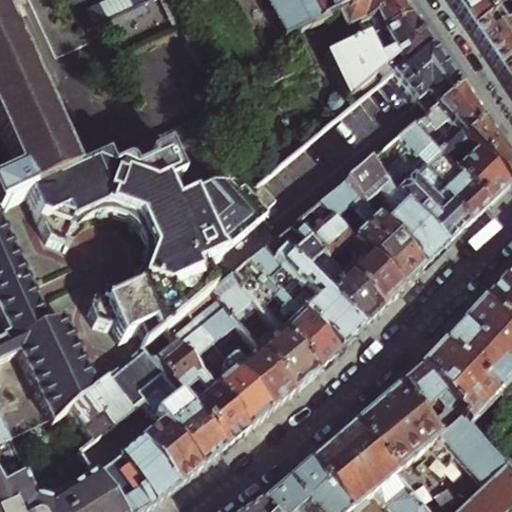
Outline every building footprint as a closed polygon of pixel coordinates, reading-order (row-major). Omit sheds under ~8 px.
[(99,52),(155,24),(143,0),(113,0),(81,17),(99,52)] [(272,0),(266,9),(280,42),(292,37),(309,29),(296,1),(298,0),(272,0)] [(337,16),(370,0),(298,0),(296,1),(309,29),(337,16)] [(376,36),(410,20),(401,7),(396,0),(370,0),(337,16),(350,44),(327,55),(328,59),(363,42),(356,28),(368,22),(376,36)] [(446,0),(455,12),(470,35),(494,19),(491,15),(506,5),(502,0),(446,0)] [(494,19),(470,35),(483,55),(498,77),(511,67),(511,30),(509,27),(511,25),(511,15),(508,8),(506,5),(491,15),(494,19)] [(0,146),(16,181),(0,188),(0,213),(30,199),(75,179),(0,15),(0,146)] [(392,79),(428,48),(419,35),(410,20),(376,36),(363,42),(328,59),(348,102),(374,80),(381,88),(392,79)] [(153,82),(190,67),(178,38),(141,53),(153,82)] [(392,79),(426,121),(459,94),(441,68),(428,48),(392,79)] [(511,67),(498,77),(511,97),(511,67)] [(195,91),(146,111),(156,135),(205,115),(195,91)] [(413,131),(419,138),(429,130),(442,143),(454,132),(464,143),(481,128),(459,94),(426,121),(413,131)] [(477,156),(511,192),(511,190),(511,174),(505,164),(489,139),(481,128),(464,143),(466,145),(477,156)] [(413,131),(398,144),(424,171),(399,195),(386,182),(381,186),(447,253),(458,243),(466,234),(448,216),(472,194),(432,152),(419,138),(413,131)] [(461,170),(451,159),(456,155),(466,145),(464,143),(454,132),(442,143),(432,152),(472,194),(490,212),(503,199),(511,192),(477,156),(466,166),(461,170)] [(182,183),(162,138),(75,179),(30,199),(51,248),(63,251),(71,229),(106,213),(140,225),(155,259),(142,295),(110,310),(96,305),(92,316),(97,328),(109,332),(115,330),(121,344),(131,340),(130,337),(151,327),(157,340),(161,338),(166,333),(188,315),(211,297),(232,280),(251,264),(274,245),(279,241),(247,201),(240,191),(234,185),(175,212),(166,190),(182,183)] [(477,156),(466,145),(456,155),(466,166),(477,156)] [(382,231),(424,275),(437,263),(447,253),(381,186),(365,170),(342,189),(369,217),(374,213),(368,207),(378,198),(396,218),(382,231)] [(353,245),(403,296),(414,285),(424,275),(382,231),(369,217),(342,189),(317,210),(333,225),(351,210),(369,230),(353,245)] [(448,216),(466,234),(481,220),(490,212),(472,194),(448,216)] [(344,279),(381,317),(393,305),(403,296),(353,245),(333,225),(317,210),(307,218),(311,222),(315,219),(320,224),(312,232),(302,222),(294,228),(334,269),(338,266),(337,262),(334,258),(346,248),(352,255),(350,257),(354,261),(360,263),(344,279)] [(274,245),(360,338),(373,325),(381,317),(344,279),(334,269),(294,228),(279,241),(274,245)] [(0,364),(17,357),(50,429),(72,410),(93,393),(59,321),(43,328),(0,234),(0,320),(9,339),(0,343),(0,364)] [(289,305),(338,358),(350,347),(360,338),(274,245),(251,264),(268,284),(281,272),(301,294),(289,305)] [(282,340),(315,380),(326,369),(338,358),(289,305),(268,284),(251,264),(232,280),(257,310),(263,318),(279,305),(282,310),(280,315),(286,321),(291,319),(297,326),(282,340)] [(238,319),(246,320),(257,310),(232,280),(211,297),(230,320),(235,316),(238,319)] [(511,283),(507,280),(494,293),(479,310),(511,338),(511,283)] [(211,297),(188,315),(215,348),(237,329),(230,320),(211,297)] [(511,338),(479,310),(458,331),(415,376),(458,423),(467,433),(499,399),(502,403),(505,403),(511,395),(511,338)] [(215,393),(248,434),(260,424),(270,416),(226,362),(215,348),(188,315),(166,333),(171,338),(177,346),(192,365),(206,355),(219,372),(222,370),(224,376),(231,381),(215,393)] [(260,356),(294,397),(306,387),(315,380),(282,340),(273,329),(261,339),(261,345),(263,350),(258,354),(260,356)] [(181,400),(224,453),(237,442),(248,434),(215,393),(207,383),(200,374),(192,365),(177,346),(153,365),(172,388),(181,400)] [(143,352),(109,380),(135,410),(146,402),(149,406),(172,388),(153,365),(143,352)] [(226,362),(270,416),(284,405),(294,397),(260,356),(249,364),(242,355),(235,354),(226,362)] [(201,373),(200,374),(207,383),(210,381),(210,378),(205,372),(201,373)] [(458,423),(415,376),(405,384),(395,393),(437,442),(458,423)] [(93,393),(72,410),(95,441),(135,410),(109,380),(93,393)] [(437,442),(395,393),(369,414),(350,430),(391,479),(437,442)] [(95,479),(118,511),(151,511),(189,481),(224,453),(181,400),(159,418),(163,424),(94,478),(95,479)] [(507,511),(511,508),(511,482),(467,433),(458,423),(437,442),(482,491),(458,511),(507,511)] [(365,504),(373,498),(383,510),(385,509),(387,511),(419,511),(391,479),(350,430),(329,449),(305,470),(341,511),(360,511),(367,507),(365,504)] [(0,494),(21,481),(0,436),(0,494)] [(341,511),(305,470),(288,484),(259,509),(261,511),(341,511)] [(50,508),(51,511),(118,511),(95,479),(50,508)] [(0,511),(22,511),(31,504),(21,481),(0,494),(0,511)]
